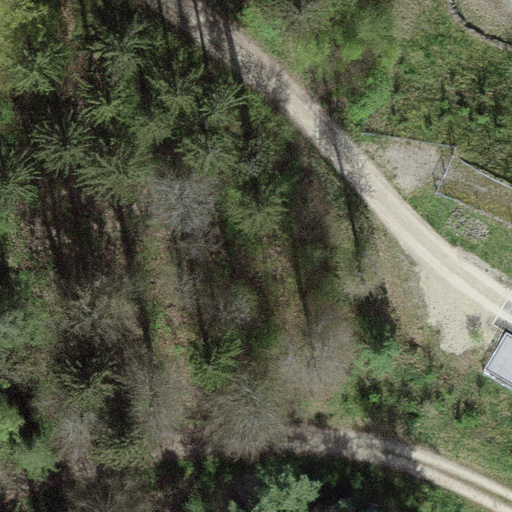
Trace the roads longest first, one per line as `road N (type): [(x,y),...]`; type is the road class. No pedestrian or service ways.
road 1 (track): [(511,312),(386,256),(54,0)]
road 2 (track): [(510,511),(349,435),(193,437),(73,460),(0,485)]
